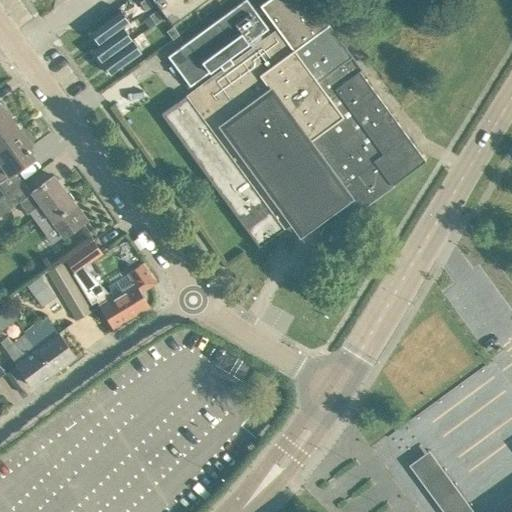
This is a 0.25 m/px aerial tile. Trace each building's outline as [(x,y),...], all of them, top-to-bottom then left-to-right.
[(153,5),(148,0),(142,0),(140,2),(146,10),(153,5)] [(154,0),(171,23),(203,0),(154,0)] [(186,95),(161,113),(218,190),(256,243),(257,244),(259,246),(276,233),(284,227),(283,226),(289,223),(303,212),(313,205),(324,196),(325,197),(333,208),(343,221),(345,220),(344,220),(368,202),(383,191),(391,186),(393,185),(392,184),(425,160),(360,71),(362,69),(329,25),(310,0),(266,0),(259,6),(277,29),(233,61),(229,56),(268,28),(247,0),(242,0),(167,55),(189,85),(219,64),(223,69),(187,95),(186,95)] [(121,10),(90,32),(98,43),(129,21),(121,10)] [(162,18),(156,10),(150,15),(156,23),(162,18)] [(179,34),(173,26),(167,31),(173,39),(179,34)] [(124,27),(93,49),(101,61),(132,39),(124,27)] [(133,40),(102,62),(110,74),(141,52),(133,40)] [(0,141),(19,128),(0,102),(0,141)] [(0,190),(0,181),(11,174),(34,157),(28,149),(32,146),(19,128),(0,141),(0,196),(3,195),(0,190)] [(32,193),(19,202),(28,214),(30,212),(40,204),(63,236),(64,236),(86,220),(53,175),(31,192),(32,193)] [(3,195),(0,196),(0,215),(12,207),(3,195)] [(85,265),(102,253),(92,239),(64,259),(74,272),(73,273),(91,304),(97,300),(99,304),(98,304),(113,329),(149,306),(140,292),(156,283),(142,262),(127,273),(131,278),(133,283),(113,295),(111,292),(111,291),(111,290),(108,292),(85,265)] [(49,273),(76,320),(92,311),(64,264),(49,273)] [(27,285),(42,306),(56,296),(41,275),(27,285)] [(0,333),(2,332),(1,331),(16,319),(4,302),(0,304),(0,333)] [(54,371),(75,356),(47,318),(36,326),(35,325),(25,332),(26,333),(54,371)] [(8,336),(0,341),(0,342),(5,349),(33,387),(54,371),(26,333),(13,343),(8,336)]
